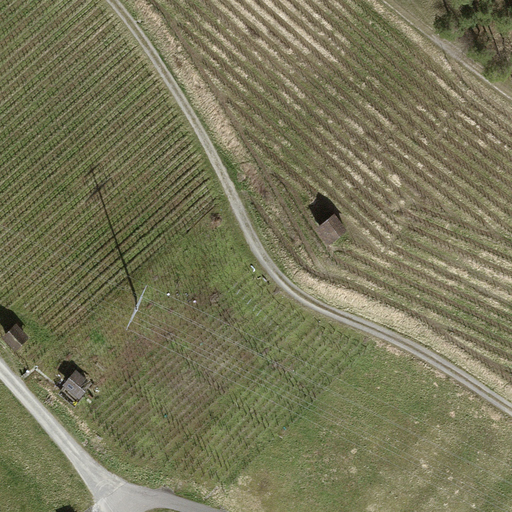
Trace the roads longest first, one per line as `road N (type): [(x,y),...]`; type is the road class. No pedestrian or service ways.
road 1 (track): [(110,0),(152,44),(277,271),(511,411)]
road 2 (track): [(0,369),(93,481)]
road 3 (track): [(400,0),(511,90)]
